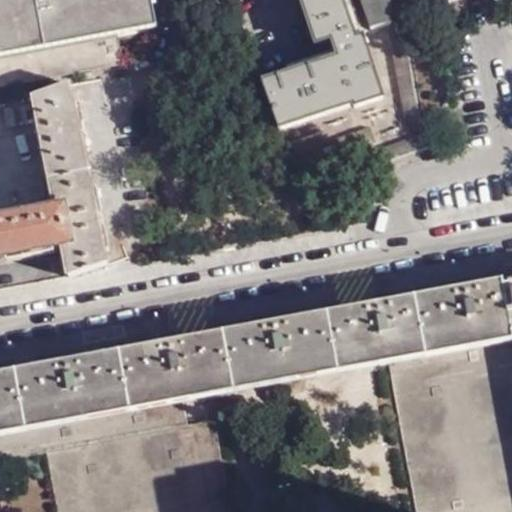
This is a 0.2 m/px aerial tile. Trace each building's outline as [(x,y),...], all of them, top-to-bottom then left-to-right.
[(28,0),(0,5),(0,86),(124,64),(119,36),(161,29),(155,0),(28,0)] [(301,0),(317,46),(333,40),(339,57),(264,83),(281,131),(355,104),(356,107),(385,98),(365,37),(357,39),(343,0),(301,0)] [(360,0),(372,28),(389,22),(391,21),(386,0),(360,0)] [(402,18),(389,22),(404,113),(408,125),(414,138),(428,133),(420,111),(402,18)] [(66,280),(102,268),(74,104),(71,105),(68,85),(34,95),(52,207),(0,216),(0,257),(60,246),(66,280)] [(370,128),(291,157),(294,169),(356,148),(363,148),(378,166),(432,147),(428,137),(383,153),(382,149),(376,151),(373,147),(376,145),(370,128)] [(511,286),(323,321),(0,378),(0,460),(35,455),(34,447),(210,415),(335,392),(511,359),(511,286)] [(511,511),(511,359),(384,383),(407,511),(511,511)] [(227,511),(210,415),(34,447),(35,455),(45,511),(227,511)]
